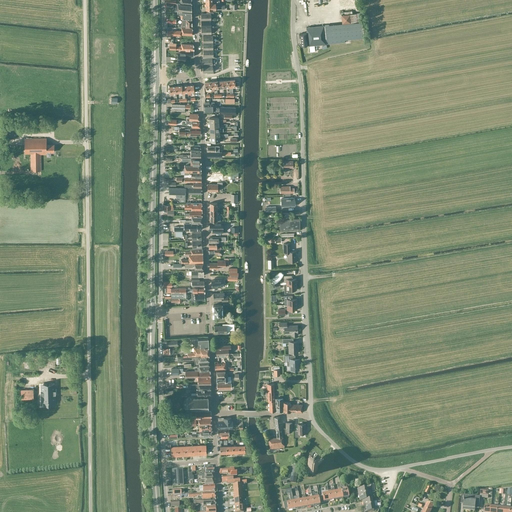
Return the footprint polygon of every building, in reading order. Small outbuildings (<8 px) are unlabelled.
[(175,7),(174,8),(177,8),(176,10),(191,12),(191,5),(166,2),(166,6),(175,7)] [(191,12),(176,10),(177,8),(174,8),(174,10),(173,10),(173,14),(181,14),(181,18),(191,19),(192,14),(191,14),(191,12)] [(210,12),(210,13),(201,13),(201,20),(211,20),(211,19),(211,14),(213,14),(213,12),(210,12)] [(357,21),(356,13),(341,14),(342,23),(357,21)] [(183,19),(183,24),(178,24),(178,27),(181,27),(192,28),(192,19),(186,19),(183,19)] [(213,19),(211,19),(211,20),(201,20),(201,27),(211,27),(211,26),(211,21),(213,21),(213,19)] [(306,33),(299,34),(300,45),(308,44),(308,45),(345,42),(345,39),(363,37),(361,21),(306,27),(306,33)] [(214,26),(211,26),(211,27),(201,27),(201,34),(211,34),(211,28),(214,28),(214,26)] [(212,34),(212,35),(203,36),(203,43),(213,43),(213,41),(213,36),(215,36),(215,34),(212,34)] [(215,41),(213,41),(213,43),(203,43),(203,50),(213,49),(213,48),(213,43),(215,43),(215,41)] [(211,57),(212,58),(213,57),(213,56),(213,50),(216,50),(216,48),(213,48),(213,49),(203,50),(203,57),(211,57)] [(194,56),(193,50),(185,50),(185,53),(178,53),(178,60),(185,60),(185,56),(189,57),(189,56),(194,56)] [(215,56),(213,56),(213,57),(212,58),(202,58),(202,65),(212,64),(212,63),(212,58),(215,58),(215,56)] [(215,63),(212,63),(212,64),(202,65),(203,73),(213,72),(212,65),(215,65),(215,63)] [(233,92),(232,86),(235,86),(235,88),(239,87),(238,81),(235,82),(235,79),(228,80),(229,87),(230,93),(233,92)] [(203,104),(204,112),(216,112),(219,112),(219,107),(216,107),(215,104),(208,104),(208,102),(205,102),(205,104),(203,104)] [(14,122),(6,122),(6,138),(14,138),(14,122)] [(196,137),(196,135),(200,135),(200,128),(185,128),(185,130),(179,130),(179,134),(192,134),(192,137),(196,137)] [(46,138),(24,138),(25,154),(30,154),(30,171),(41,171),(41,154),(46,154),(46,151),(54,151),(54,145),(46,145),(46,138)] [(207,184),(207,190),(217,191),(217,187),(222,187),(222,182),(217,182),(217,184),(207,184)] [(169,187),(169,194),(175,194),(175,197),(183,197),(183,194),(185,194),(185,191),(189,191),(189,194),(201,194),(201,187),(184,187),(184,188),(169,187)] [(294,198),(281,198),(281,206),(294,206),(294,198)] [(280,219),(280,224),(278,224),(278,225),(280,225),(280,229),(299,229),(299,218),(280,219)] [(202,229),(202,223),(184,223),(184,227),(174,227),(174,231),(176,231),(176,234),(182,234),(182,231),(185,231),(184,229),(202,229)] [(223,232),(223,223),(209,223),(209,225),(209,226),(209,228),(209,229),(212,229),(212,232),(223,232)] [(209,237),(209,245),(216,245),(216,242),(218,242),(218,241),(225,241),(225,237),(209,237)] [(290,243),(283,243),(283,248),(284,248),(284,253),(288,253),(288,262),(296,261),(295,251),(290,251),(290,243)] [(209,245),(209,249),(209,253),(217,253),(217,255),(221,255),(221,247),(216,247),(216,245),(209,245)] [(181,259),(181,263),(203,262),(203,254),(188,255),(189,259),(181,259)] [(278,276),(280,277),(284,273),(280,269),(273,277),(276,279),(278,276)] [(286,281),(286,284),(296,284),(296,278),(292,279),(292,275),(284,275),(284,281),(286,281)] [(215,280),(211,280),(211,287),(221,287),(220,283),(223,283),(222,277),(215,277),(215,280)] [(296,290),(296,284),(286,284),(284,284),(284,293),(292,293),(292,290),(296,290)] [(171,298),(185,298),(185,293),(189,293),(194,293),(194,292),(204,292),(204,287),(192,287),(192,288),(188,288),(188,289),(186,289),(186,288),(171,289),(171,298)] [(223,292),(213,293),(213,299),(221,298),(221,301),(228,301),(228,296),(223,296),(223,292)] [(287,301),(287,304),(297,304),(297,298),(292,299),(292,295),(284,295),(284,301),(287,301)] [(284,307),(284,309),(278,309),(278,315),(285,315),(285,313),(293,313),(292,310),(297,310),(297,304),(287,304),(287,307),(284,307)] [(205,318),(205,312),(195,313),(195,317),(196,317),(197,321),(195,322),(196,327),(193,327),(193,331),(195,331),(195,328),(205,328),(205,325),(203,325),(203,318),(205,318)] [(279,323),(279,327),(284,327),(284,333),(292,333),(292,335),(297,335),(297,332),(297,325),(287,326),(287,322),(279,323)] [(215,334),(228,333),(229,332),(229,330),(234,330),(234,323),(222,324),(222,325),(214,326),(215,334)] [(194,343),(195,347),(208,346),(207,338),(190,340),(191,343),(194,343)] [(282,338),(282,339),(279,340),(279,342),(282,342),(282,343),(289,343),(289,353),(298,353),(298,341),(293,341),(293,338),(282,338)] [(228,353),(228,349),(231,349),(230,345),(218,346),(218,348),(216,348),(216,354),(228,353)] [(208,346),(195,347),(193,347),(194,352),(188,353),(188,356),(201,355),(209,355),(208,346)] [(295,358),(295,355),(285,355),(285,361),(287,361),(287,365),(287,366),(290,366),(290,370),(298,370),(298,363),(299,363),(299,358),(295,358)] [(198,377),(197,377),(198,384),(196,384),(190,384),(190,390),(211,389),(211,384),(210,377),(198,377)] [(268,400),(269,400),(269,411),(275,411),(275,400),(274,383),(267,384),(268,400)] [(53,384),(42,385),(42,391),(40,391),(40,392),(41,392),(41,395),(40,395),(42,395),(42,402),(45,402),(46,402),(49,401),(49,403),(54,403),(54,394),(55,394),(55,390),(54,390),(53,384)] [(21,399),(34,399),(33,389),(21,390),(21,399)] [(186,398),(183,401),(184,406),(187,409),(208,408),(208,397),(186,398)] [(275,398),(275,411),(283,411),(283,402),(283,401),(278,401),(278,398),(275,398)] [(290,402),(283,402),(283,411),(302,412),(302,404),(290,404),(290,402)] [(282,435),(280,416),(274,417),(276,437),(268,438),(269,448),(284,446),(283,440),(282,435)] [(219,418),(219,421),(217,421),(217,425),(218,425),(218,429),(233,428),(232,420),(231,420),(231,418),(222,418),(219,418)] [(283,433),(285,433),(289,433),(289,431),(291,431),(292,422),(286,422),(286,428),(283,428),(283,433)] [(295,430),(295,437),(300,436),(299,434),(305,433),(305,424),(297,424),(297,430),(295,430)] [(228,430),(218,430),(218,436),(221,436),(221,438),(229,438),(228,430)] [(311,475),(311,474),(312,475),(317,470),(316,469),(317,469),(313,465),(313,466),(311,465),(307,469),(308,470),(307,471),(311,475)] [(201,470),(202,475),(204,475),(213,474),(213,475),(214,474),(214,469),(211,469),(211,466),(205,466),(205,469),(201,470)] [(289,482),(295,483),(298,468),(292,467),(289,482)] [(182,470),(172,471),(173,486),(183,485),(182,470)] [(340,489),(341,491),(342,499),(349,498),(348,497),(351,496),(350,489),(347,490),(347,487),(340,489)] [(328,491),(328,493),(330,501),(336,500),(334,492),(334,489),(331,490),(331,491),(328,491)] [(289,494),(290,500),(290,502),(287,503),(286,502),(283,503),(284,510),(288,509),(288,511),(294,510),(293,502),(292,500),(293,500),(292,493),(289,494)] [(359,502),(362,501),(368,500),(368,496),(372,495),(371,493),(358,496),(359,502)] [(461,504),(464,504),(463,510),(467,511),(470,511),(474,511),(475,509),(479,509),(480,497),(462,496),(461,504)] [(362,501),(363,507),(377,504),(376,502),(372,503),(371,499),(368,500),(362,501)]
